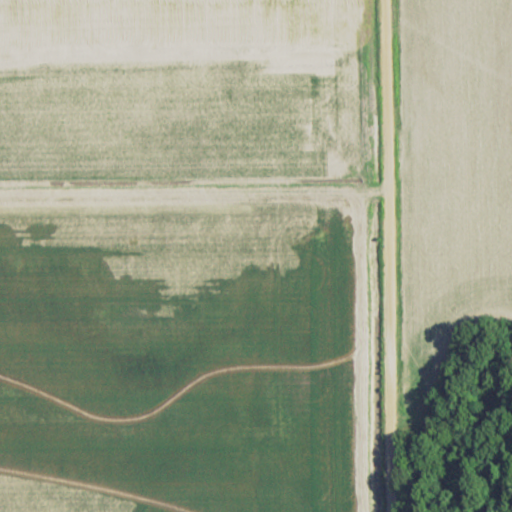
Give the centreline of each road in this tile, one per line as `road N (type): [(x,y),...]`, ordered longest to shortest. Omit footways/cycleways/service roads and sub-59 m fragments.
road 1 (track): [(394,511),(384,0)]
road 2 (track): [(387,195),(0,196)]
